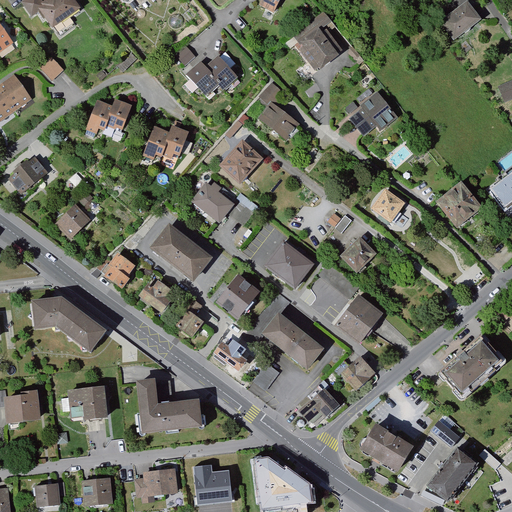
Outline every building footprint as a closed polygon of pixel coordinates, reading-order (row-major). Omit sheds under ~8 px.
[(26,0),(18,7),(32,24),(42,16),(56,33),(83,12),(73,0),(60,0),(49,10),(40,0),(26,0)] [(263,0),(264,1),(261,9),(278,17),(284,0),(263,0)] [(474,0),(464,0),(446,13),(476,55),(501,37),(474,0)] [(294,36),(302,47),(321,70),(341,53),(325,34),(334,27),(323,13),(294,36)] [(0,26),(0,55),(15,46),(0,26)] [(175,58),(184,68),(195,59),(186,49),(175,58)] [(134,53),(118,70),(124,75),(140,59),(134,53)] [(511,56),(491,72),(511,101),(511,56)] [(52,61),(46,66),(59,79),(64,74),(52,61)] [(184,78),(208,102),(222,88),(227,93),(239,81),(218,61),(208,69),(201,62),(184,78)] [(46,66),(41,71),(53,84),(59,79),(46,66)] [(104,73),(97,79),(101,84),(108,78),(104,73)] [(15,80),(0,90),(0,91),(17,115),(33,104),(15,80)] [(262,121),(286,141),(298,127),(275,107),(285,96),(272,85),(260,100),(272,110),(262,121)] [(0,124),(1,126),(17,115),(0,91),(0,124)] [(346,117),(366,143),(397,119),(377,93),(346,117)] [(97,103),(84,140),(95,144),(99,133),(106,136),(107,135),(116,110),(97,103)] [(118,104),(116,110),(107,135),(115,138),(117,133),(125,136),(134,110),(118,104)] [(243,117),(225,138),(231,143),(249,121),(243,117)] [(155,129),(143,160),(156,164),(158,159),(163,160),(172,135),(155,129)] [(174,129),(172,135),(163,160),(174,164),(175,159),(183,161),(192,136),(174,129)] [(266,161),(244,143),(222,169),(244,187),(266,161)] [(52,179),(34,160),(8,181),(23,200),(52,179)] [(511,185),(508,180),(491,193),(509,217),(511,214),(511,185)] [(465,184),(439,205),(460,230),(486,209),(465,184)] [(208,185),(191,207),(222,230),(238,210),(223,199),(226,194),(216,186),(213,190),(208,185)] [(388,193),(373,212),(392,227),(407,208),(388,193)] [(94,223),(76,206),(56,227),(73,244),(94,223)] [(244,208),(234,222),(247,231),(257,217),(244,208)] [(336,232),(343,222),(335,217),(328,226),(336,232)] [(343,222),(336,232),(342,237),(352,223),(345,218),(343,222)] [(154,250),(197,285),(216,261),(174,226),(154,250)] [(363,238),(343,259),(360,276),(380,255),(363,238)] [(287,245),(267,270),(298,294),(318,269),(287,245)] [(139,270),(117,256),(104,277),(126,291),(139,270)] [(328,267),(319,278),(345,300),(354,289),(328,267)] [(238,275),(217,302),(239,319),(259,292),(238,275)] [(155,289),(151,286),(141,299),(165,317),(175,304),(169,299),(173,293),(160,283),(155,289)] [(359,297),(337,325),(364,345),(386,317),(359,297)] [(194,302),(173,328),(195,346),(216,321),(194,302)] [(67,304),(35,305),(40,334),(63,333),(93,357),(110,336),(86,318),(67,304)] [(337,345),(289,306),(266,338),(312,376),(337,345)] [(511,363),(488,337),(440,379),(465,408),(511,365),(511,363)] [(233,339),(228,346),(222,341),(213,353),(238,372),(247,360),(240,355),(245,348),(244,348),(233,339)] [(245,348),(254,356),(259,351),(248,342),(244,348),(245,348)] [(362,360),(344,376),(360,394),(378,379),(362,360)] [(252,381),(266,391),(280,373),(266,363),(252,381)] [(158,381),(137,382),(137,384),(140,433),(199,430),(198,402),(159,404),(158,381)] [(68,390),(70,421),(108,418),(106,387),(68,390)] [(344,408),(326,390),(299,417),(311,429),(324,416),(331,422),(344,408)] [(37,397),(3,400),(5,423),(39,420),(37,397)] [(423,427),(430,434),(440,423),(428,414),(421,422),(424,425),(423,427)] [(446,417),(440,423),(459,439),(464,433),(446,417)] [(430,434),(449,450),(459,439),(440,423),(430,434)] [(379,427),(364,453),(405,476),(419,449),(379,427)] [(67,435),(56,436),(58,447),(69,446),(67,435)] [(427,489),(452,509),(482,471),(457,451),(427,489)] [(488,455),(482,461),(493,472),(499,467),(488,455)] [(212,465),(193,467),(195,506),(218,503),(232,501),(229,470),(212,472),(212,465)] [(261,467),(266,511),(316,506),(314,489),(272,466),(261,467)] [(143,479),(133,480),(135,497),(138,496),(138,504),(150,502),(150,497),(177,494),(175,468),(143,471),(143,479)] [(115,504),(112,477),(81,480),(84,507),(115,504)] [(63,482),(33,485),(35,510),(59,508),(58,497),(64,496),(63,482)] [(10,511),(8,487),(0,487),(0,511),(10,511)]
